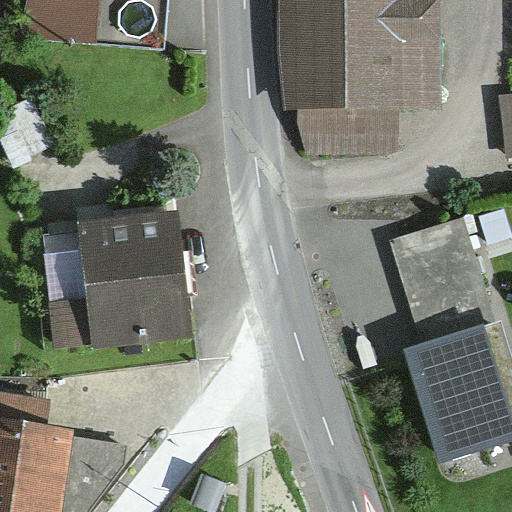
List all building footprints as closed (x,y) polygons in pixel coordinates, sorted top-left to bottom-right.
[(202,0),(24,0),(16,37),(206,55),(202,0)] [(440,0),(282,0),(284,113),(442,111),(440,0)] [(511,377),(462,220),(388,243),(421,346),(400,353),(436,467),(511,442),(511,377)] [(216,343),(203,227),(98,238),(111,355),(216,343)] [(134,453),(7,425),(0,456),(0,511),(100,511),(127,486),(134,453)]
